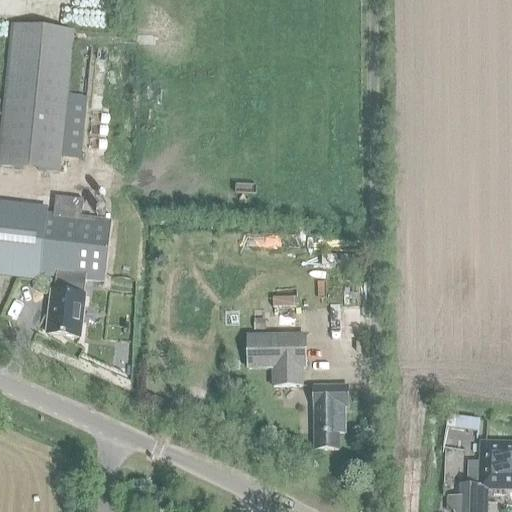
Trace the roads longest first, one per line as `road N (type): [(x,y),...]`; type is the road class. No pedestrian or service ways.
road 1 (unclassified): [(375,511),(374,0)]
road 2 (tertiary): [(276,511),(0,383)]
